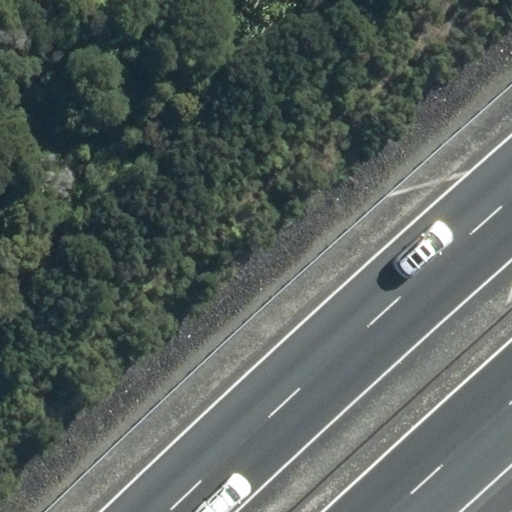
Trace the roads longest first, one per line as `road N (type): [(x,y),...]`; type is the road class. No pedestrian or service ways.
road 1 (motorway): [(166,511),(511,198)]
road 2 (motorway): [(511,409),(396,511)]
